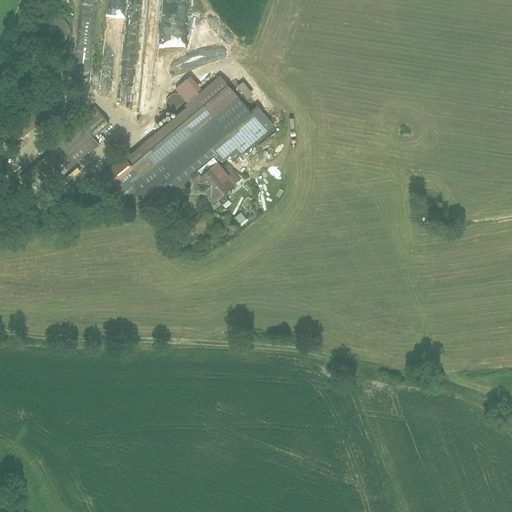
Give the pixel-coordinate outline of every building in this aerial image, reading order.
[(123,90),(128,0),(111,0),(106,89),(123,90)] [(94,72),(97,10),(85,9),(85,17),(80,17),(79,37),(83,37),(82,71),(94,72)] [(241,85),(251,99),(258,94),(247,80),(241,85)] [(192,103),(192,101),(192,98),(191,95),(190,93),(188,91),(186,89),(184,88),(181,88),(178,88),(176,89),(173,90),(171,92),(170,94),(168,96),(168,99),(168,101),(168,104),(169,106),(171,109),(173,110),(175,112),(178,113),(180,113),(183,112),(186,111),(188,110),(190,108),(191,106),(192,103)] [(104,170),(118,187),(210,110),(202,99),(136,154),(131,147),(104,170)] [(115,115),(104,108),(97,117),(109,125),(115,115)] [(0,130),(0,132),(7,141),(30,121),(22,112),(0,130)] [(256,114),(232,134),(246,150),(270,131),(256,114)] [(172,193),(229,144),(205,117),(151,164),(153,167),(132,185),(146,201),(165,185),(172,193)] [(49,146),(67,167),(97,142),(79,121),(49,146)] [(194,178),(215,201),(235,183),(215,160),(194,178)] [(203,205),(183,222),(195,235),(214,218),(203,205)] [(244,212),(237,218),(241,224),(249,217),(244,212)]
